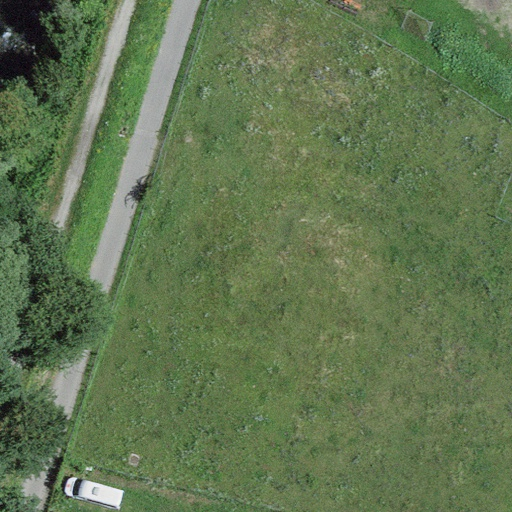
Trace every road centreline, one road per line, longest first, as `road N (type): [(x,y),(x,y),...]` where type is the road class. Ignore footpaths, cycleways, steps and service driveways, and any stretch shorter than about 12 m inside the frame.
road 1 (track): [(30,511),(194,0)]
road 2 (track): [(122,0),(0,386)]
